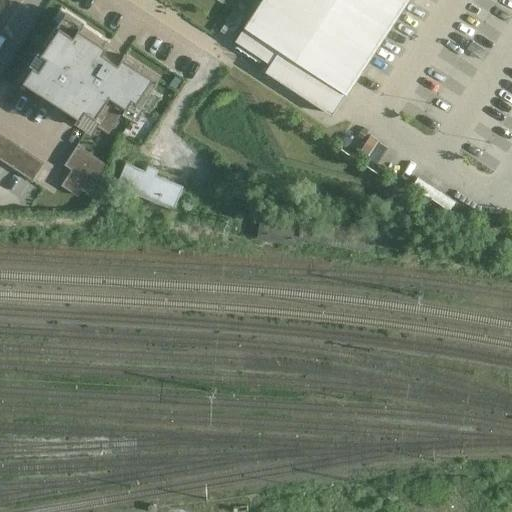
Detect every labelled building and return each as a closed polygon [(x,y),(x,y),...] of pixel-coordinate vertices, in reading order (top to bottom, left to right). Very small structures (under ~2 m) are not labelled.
[(401,0),(262,0),(235,41),(267,62),(266,68),(329,110),(401,0)] [(165,79),(82,25),(78,33),(63,23),(29,77),(52,92),(45,102),(58,111),(64,101),(113,132),(129,108),(141,116),(165,79)] [(120,186),(176,209),(187,183),(160,173),(162,168),(151,163),(149,168),(130,160),(120,186)] [(373,229),(264,208),(259,236),(368,257),(373,229)] [(408,230),(381,224),(377,242),(404,247),(408,230)]
